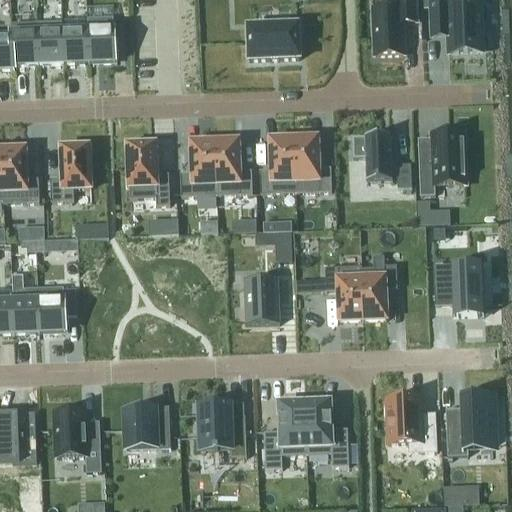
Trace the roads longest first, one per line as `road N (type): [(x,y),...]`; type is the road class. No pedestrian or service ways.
road 1 (residential): [(0,381),(474,355)]
road 2 (residential): [(466,101),(0,118)]
